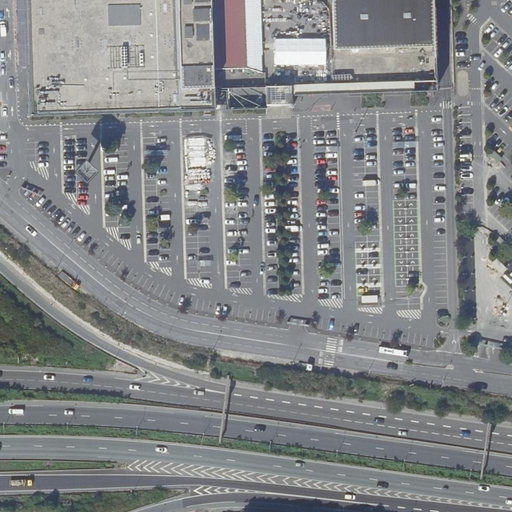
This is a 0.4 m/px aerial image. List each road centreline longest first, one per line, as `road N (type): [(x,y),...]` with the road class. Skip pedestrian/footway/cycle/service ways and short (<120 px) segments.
road 1 (tertiary): [(0,194),(116,295),(157,319),(473,371)]
road 2 (trunk): [(511,467),(215,425),(0,414)]
road 3 (trunk): [(0,446),(160,452),(511,498)]
road 4 (trunk): [(0,483),(191,481),(397,506)]
road 5 (trunk): [(249,405),(239,392),(108,348),(0,266)]
road 6 (trunk): [(511,444),(249,405)]
road 7 (trunk): [(249,405),(0,379)]
road 8 (trunk): [(151,511),(225,497),(397,506)]
